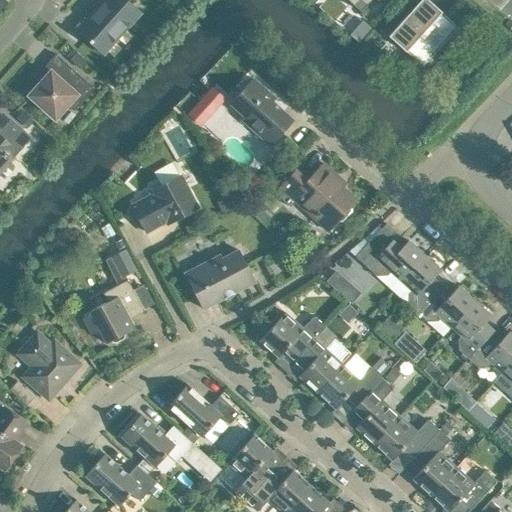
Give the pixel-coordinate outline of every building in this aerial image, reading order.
[(127,0),(104,0),(77,30),(103,54),(141,12),(127,0)] [(348,0),(361,11),(370,0),(348,0)] [(428,0),(420,0),(388,36),(406,52),(408,50),(422,63),(434,49),(436,50),(445,41),(443,39),(451,30),(453,28),(454,27),(440,14),(442,12),(428,0)] [(56,54),(44,68),(50,73),(30,95),(55,117),(67,104),(74,111),(94,88),(56,54)] [(254,79),(231,105),(244,117),(242,120),(270,145),(292,120),(265,95),(268,92),(254,79)] [(0,170),(30,137),(11,120),(8,124),(0,116),(0,170)] [(296,170),(275,193),(291,207),(296,201),(310,214),(312,211),(331,228),(338,220),(342,220),(351,211),(351,206),(357,200),(335,181),(339,177),(324,163),(307,181),(296,170)] [(152,195),(132,206),(146,232),(175,216),(177,219),(198,208),(181,176),(151,192),(152,195)] [(231,196),(218,202),(223,212),(236,206),(231,196)] [(401,281),(424,255),(408,240),(406,242),(386,223),(356,257),(377,276),(388,275),(391,272),(401,281)] [(219,255),(185,273),(203,309),(222,299),(236,292),(236,291),(255,282),(238,250),(221,259),(219,255)] [(441,270),(424,255),(401,281),(411,290),(407,293),(408,304),(418,313),(443,285),(434,277),(441,270)] [(336,271),(326,282),(333,288),(342,277),(336,271)] [(145,311),(144,309),(128,279),(103,293),(108,301),(89,311),(90,314),(83,318),(92,333),(99,329),(106,343),(112,340),(113,341),(116,342),(123,338),(124,335),(124,334),(134,328),(129,319),(145,311)] [(451,327),(475,300),(458,286),(452,293),(443,285),(418,313),(427,322),(438,321),(441,318),(451,327)] [(468,359),(493,331),(484,323),(491,315),(475,300),(451,327),(461,336),(458,339),(459,350),(468,359)] [(294,360),(325,326),(314,316),(303,328),(285,312),(260,340),(279,357),(284,351),(294,360)] [(336,336),(325,326),(294,360),(304,369),(299,375),(317,392),(342,364),(325,348),(336,336)] [(501,372),(511,360),(511,334),(509,331),(502,339),(493,331),(468,359),(477,367),(488,367),(491,363),(501,372)] [(37,361),(24,376),(49,399),(80,364),(55,342),(52,345),(41,336),(26,352),(37,361)] [(511,360),(501,372),(493,381),(511,398),(511,360)] [(356,406),(382,378),(371,367),(360,380),(342,364),(317,392),(336,408),(346,396),(356,406)] [(393,388),(382,378),(356,406),(367,415),(356,427),(374,443),(399,416),(382,400),(393,388)] [(17,380),(9,389),(27,405),(35,396),(17,380)] [(188,384),(168,406),(202,437),(221,416),(229,424),(239,413),(220,395),(211,405),(188,384)] [(475,402),(467,411),(474,418),(483,409),(475,402)] [(0,466),(5,469),(21,446),(13,440),(26,422),(4,407),(0,413),(0,466)] [(141,414),(121,436),(156,467),(167,454),(176,462),(182,455),(210,480),(220,468),(193,443),(173,425),(164,435),(141,414)] [(418,452),(439,429),(428,419),(417,431),(399,416),(374,443),(393,460),(403,448),(414,458),(419,452),(418,452)] [(511,431),(503,423),(494,433),(503,442),(511,431)] [(431,495),(456,467),(439,451),(450,439),(439,429),(418,452),(419,452),(429,461),(413,478),(431,495)] [(272,451),(254,434),(229,462),(246,478),(235,491),(246,501),(272,472),(262,463),(272,451)] [(105,453),(85,475),(119,506),(131,493),(140,501),(156,482),(137,465),(128,474),(105,453)] [(471,509),(496,481),(485,470),(473,483),(456,467),(431,495),(450,511),(460,499),(471,509)] [(283,511),(288,511),(311,486),(293,470),(282,482),(272,472),(246,501),(258,511),(269,499),(283,511)] [(311,486),(288,511),(323,511),(322,511),(329,503),(311,486)] [(89,511),(76,499),(64,511),(109,511),(108,511),(107,511),(89,511)] [(504,511),(490,500),(478,511),(504,511)]
